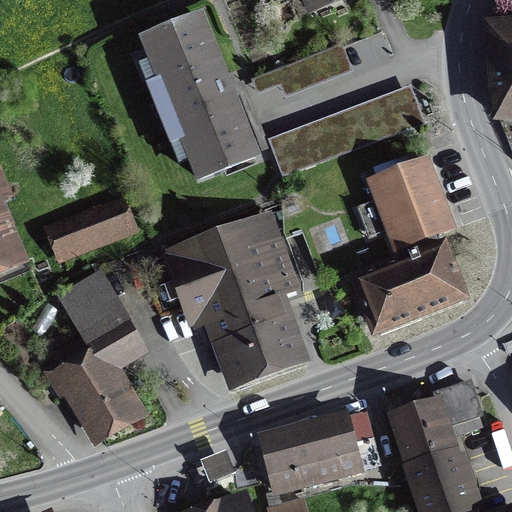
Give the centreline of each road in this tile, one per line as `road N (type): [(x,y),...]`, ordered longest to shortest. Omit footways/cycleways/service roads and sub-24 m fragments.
road 1 (secondary): [(467,333),(88,476)]
road 2 (secondary): [(470,0),(459,41),(462,90),(508,218)]
road 3 (residential): [(88,476),(0,377)]
